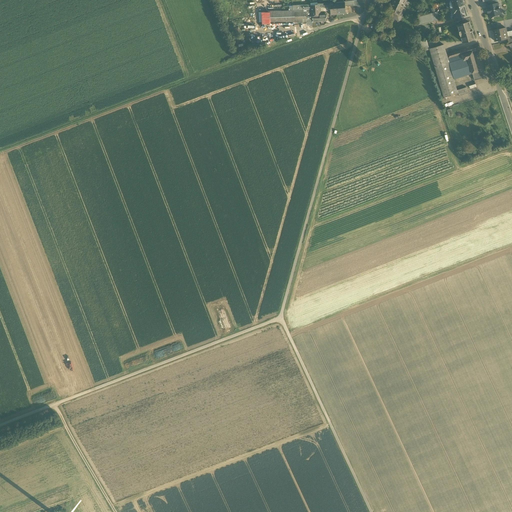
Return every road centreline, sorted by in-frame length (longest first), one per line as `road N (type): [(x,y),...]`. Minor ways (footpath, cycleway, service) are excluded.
road 1 (track): [(0,150),(299,35)]
road 2 (track): [(280,317),(0,425)]
road 3 (track): [(280,317),(355,42)]
road 4 (track): [(371,511),(280,317)]
road 5 (tertiary): [(511,122),(472,0)]
road 6 (track): [(52,405),(115,511)]
